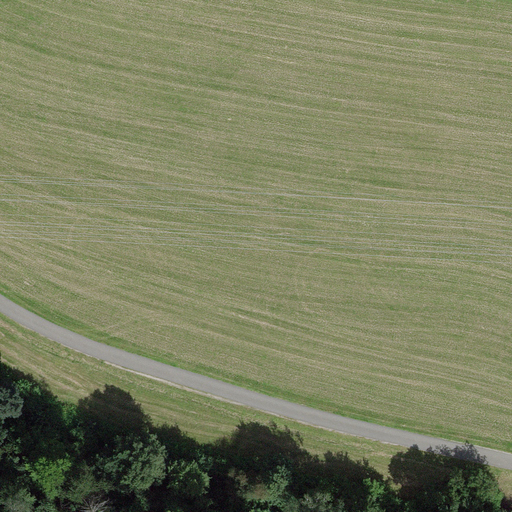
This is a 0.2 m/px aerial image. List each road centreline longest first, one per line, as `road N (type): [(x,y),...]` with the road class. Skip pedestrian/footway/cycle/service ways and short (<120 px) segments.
road 1 (track): [(0,304),(69,342),(180,380),(511,462)]
road 2 (primary): [(114,0),(285,127),(511,277)]
